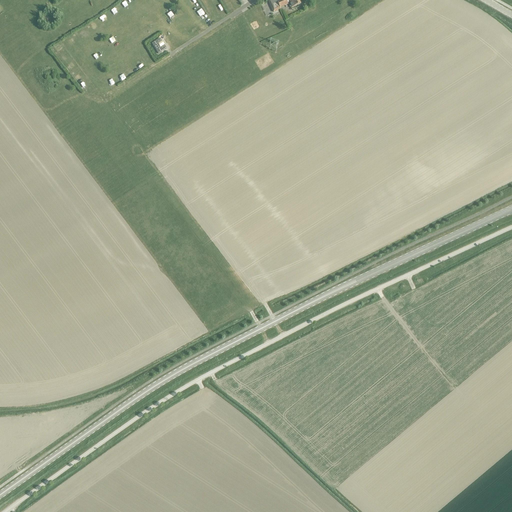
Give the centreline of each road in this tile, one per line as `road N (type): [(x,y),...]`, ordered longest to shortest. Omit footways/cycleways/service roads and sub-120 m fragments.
road 1 (secondary): [(0,495),(189,365),(511,209)]
road 2 (unclassified): [(6,511),(178,391),(511,227)]
road 3 (unknown): [(232,15),(119,87)]
